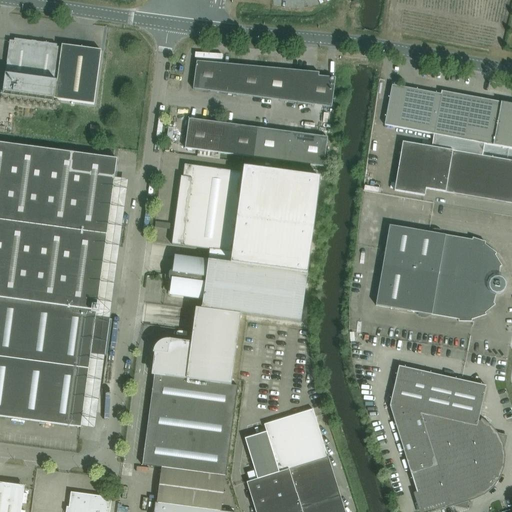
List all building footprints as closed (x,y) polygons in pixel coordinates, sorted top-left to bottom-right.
[(94,105),(101,51),(61,45),(60,48),(48,46),(48,44),(31,41),(31,42),(14,39),(14,42),(9,41),(3,93),(94,105)] [(231,65),(223,64),(196,62),(192,89),(227,94),(231,65)] [(266,68),(258,67),(231,65),(227,94),(262,99),(266,68)] [(301,71),(292,71),(266,68),(262,99),(297,103),(301,71)] [(318,76),(319,73),(301,71),(297,103),(331,108),(335,78),(318,76)] [(392,85),(384,125),(435,135),(483,144),(511,149),(511,104),(500,103),(481,99),(472,97),(442,92),(441,92),(441,95),(431,93),(411,89),(410,89),(403,88),(402,87),(392,85)] [(219,154),(223,124),(188,119),(184,149),(219,154)] [(254,158),(258,128),(223,124),(219,154),(254,158)] [(289,163),(293,133),(258,128),(254,158),(289,163)] [(323,167),(327,138),(293,133),(289,163),(323,167)] [(402,143),(394,191),(424,196),(425,189),(511,203),(511,161),(481,156),(483,144),(435,135),(432,148),(402,143)] [(117,160),(98,157),(0,143),(0,299),(96,313),(117,160)] [(231,259),(242,173),(184,165),(183,177),(181,177),(172,245),(209,250),(209,256),(231,259)] [(300,325),(307,275),(320,178),(243,168),(242,173),(231,259),(209,256),(208,262),(180,258),(178,268),(169,267),(166,287),(176,289),(175,299),(203,303),(202,312),(237,316),(300,325)] [(389,226),(375,306),(458,320),(458,322),(471,322),(471,320),(485,315),(484,313),(495,305),(493,304),(496,294),(500,293),(503,291),(505,287),(505,283),(502,279),(499,277),(499,267),(501,266),(494,255),(496,254),(484,245),(485,243),(472,238),(472,240),(389,226)] [(0,416),(81,428),(88,370),(96,313),(0,299),(0,416)] [(228,385),(237,316),(202,312),(201,311),(201,310),(195,309),(190,347),(169,344),(170,340),(169,340),(168,340),(166,340),(165,340),(163,341),(162,341),(161,342),(160,342),(159,343),(157,344),(157,345),(156,346),(155,347),(154,349),(154,350),(153,351),(153,353),(158,354),(156,375),(153,374),(153,375),(154,375),(228,385)] [(416,493),(421,511),(425,511),(449,505),(466,509),(468,498),(482,492),(494,482),(501,456),(501,452),(503,453),(503,452),(502,452),(506,436),(496,434),(492,433),(488,428),(478,420),(485,386),(398,367),(389,407),(416,493)] [(154,375),(142,465),(225,476),(237,386),(228,385),(154,375)] [(282,377),(272,375),(269,399),(278,400),(282,377)] [(266,432),(244,439),(257,479),(246,483),(255,511),(344,511),(333,476),(312,409),(263,425),(266,432)] [(8,484),(0,483),(0,511),(20,511),(24,489),(8,487),(8,484)] [(109,511),(111,498),(71,493),(68,511),(109,511)] [(224,511),(221,511),(155,503),(153,511),(224,511)]
